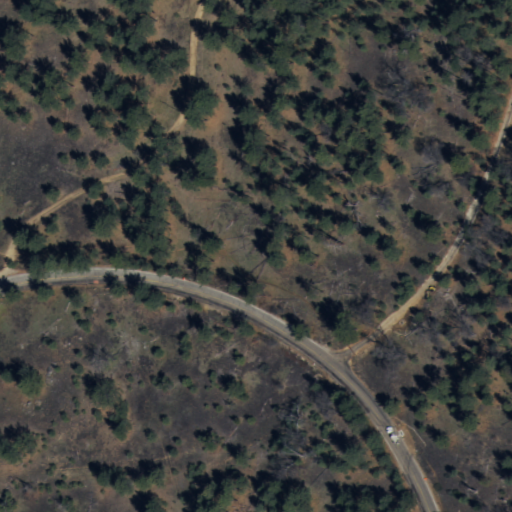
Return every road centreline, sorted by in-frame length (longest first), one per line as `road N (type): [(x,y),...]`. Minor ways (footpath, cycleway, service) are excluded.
road 1 (primary): [(0,286),(123,278),(199,295),(267,326),(346,388),(385,434),(425,511)]
road 2 (track): [(410,302),(445,249),(511,83)]
